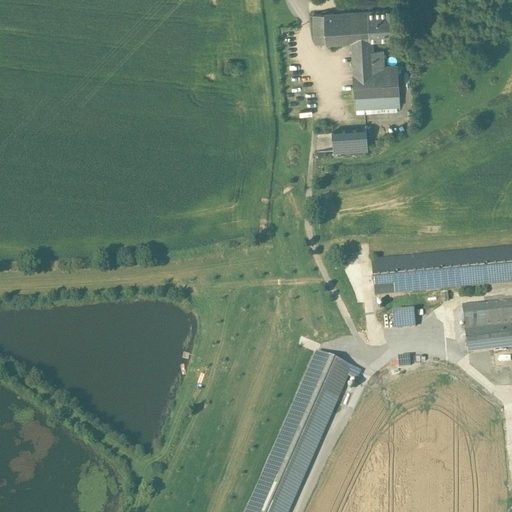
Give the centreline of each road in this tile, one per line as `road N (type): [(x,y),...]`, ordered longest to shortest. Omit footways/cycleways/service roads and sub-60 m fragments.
road 1 (track): [(370,360),(309,244),(315,126),(302,0)]
road 2 (track): [(299,511),(370,360),(397,343),(429,337),(454,300),(511,286)]
